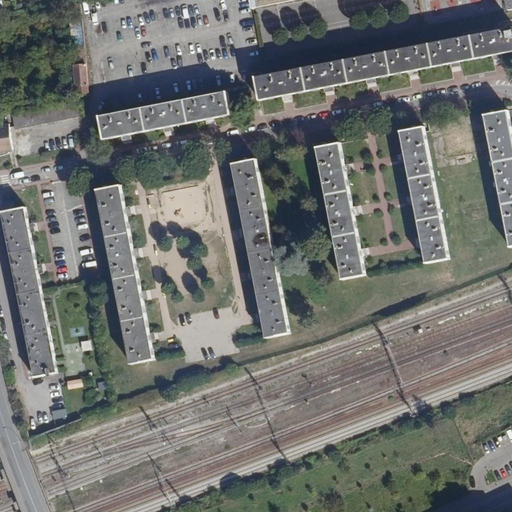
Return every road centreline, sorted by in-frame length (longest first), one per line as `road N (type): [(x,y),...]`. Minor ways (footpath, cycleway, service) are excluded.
road 1 (residential): [(511,89),(350,111),(0,182)]
road 2 (unknown): [(239,18),(243,52),(235,63),(93,89)]
road 3 (residential): [(0,268),(23,382),(40,423)]
road 4 (unknown): [(93,50),(239,18)]
